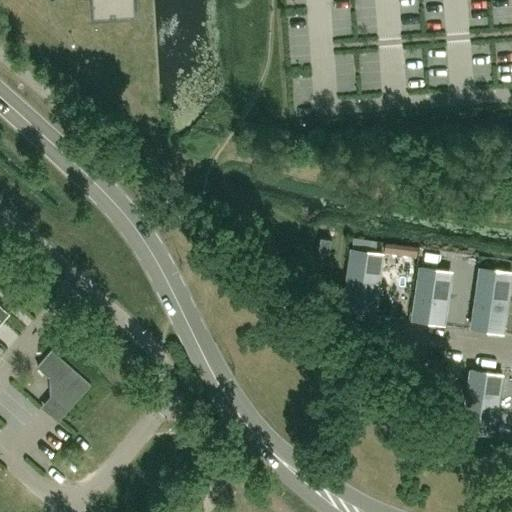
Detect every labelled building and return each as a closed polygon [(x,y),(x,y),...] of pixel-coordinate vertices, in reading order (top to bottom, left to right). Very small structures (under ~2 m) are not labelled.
[(93,0),(95,13),(138,11),(136,0),(93,0)] [(318,251),(330,253),(332,238),(320,236),(318,251)] [(351,248),(343,307),(374,312),(381,265),(374,263),(375,252),(351,248)] [(443,275),(444,270),(419,266),(412,319),(444,324),(451,276),(443,275)] [(480,267),(472,326),(503,331),(510,283),(502,282),(504,270),(480,267)] [(0,322),(10,311),(0,302),(0,322)] [(52,348),(38,365),(50,376),(51,395),(68,410),(91,383),(52,348)] [(471,369),(463,416),(471,418),(469,429),(493,433),(502,374),(471,369)]
